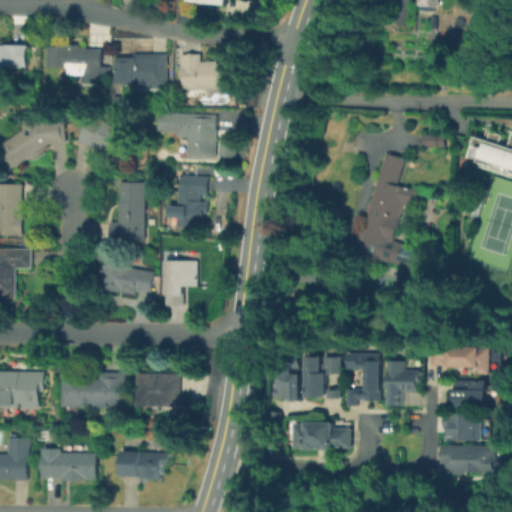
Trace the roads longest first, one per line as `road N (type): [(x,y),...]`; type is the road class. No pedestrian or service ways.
road 1 (primary): [(308,0),(260,188),(216,468)]
road 2 (residential): [(296,39),(222,27),(160,30),(74,8),(0,2)]
road 3 (residential): [(431,415),(430,456),(415,468),(216,468)]
road 4 (residential): [(280,93),(511,102)]
road 5 (residential): [(70,331),(73,189)]
road 6 (residential): [(0,331),(124,331)]
